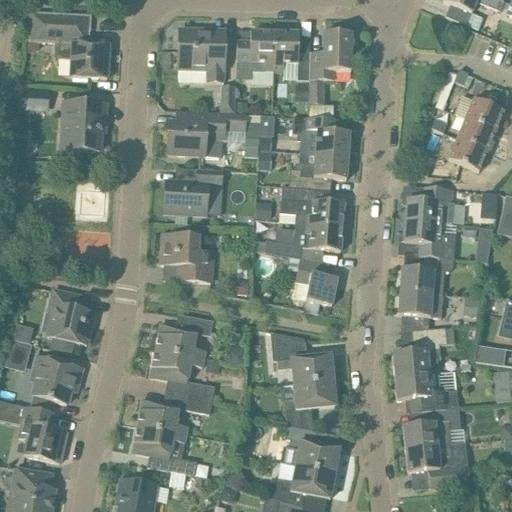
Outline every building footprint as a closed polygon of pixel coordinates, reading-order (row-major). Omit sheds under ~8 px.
[(444,0),(443,5),(450,7),(445,19),(466,28),(475,6),(499,16),(503,5),(491,0),(444,0)] [(71,47),(69,80),(106,82),(108,47),(88,46),(89,34),(90,34),(91,18),(29,14),(27,45),(71,47)] [(224,33),(178,32),(177,72),(206,73),(206,85),(223,85),(224,33)] [(273,75),(274,35),(237,33),(235,83),(250,83),(250,75),(263,76),(263,75),(273,75)] [(283,66),(297,66),(297,84),(308,84),(309,76),(309,56),(309,46),(298,45),(298,35),(274,35),(273,75),(283,75),(283,66)] [(309,76),(308,84),(308,87),(308,109),(323,109),(324,84),(333,84),(333,74),(350,75),(351,36),(323,36),(322,56),(309,56),(309,76)] [(467,76),(458,72),(453,84),(462,88),(467,76)] [(225,117),(234,117),(235,87),(220,87),(219,116),(225,117)] [(308,105),(308,87),(294,87),(294,105),(308,105)] [(49,92),(20,90),(21,114),(48,115),(49,92)] [(473,101),(465,122),(495,134),(503,114),(473,101)] [(105,107),(63,105),(61,153),(98,155),(99,136),(104,136),(105,107)] [(234,107),(234,117),(246,118),(246,107),(234,107)] [(219,116),(185,114),(184,127),(168,127),(166,157),(219,160),(220,144),(224,144),(224,135),(245,135),(245,118),(234,117),(225,117),(219,116)] [(316,145),(315,157),(347,159),(349,136),(328,134),(328,122),(292,121),(291,138),(302,138),(302,144),(316,145)] [(446,127),(434,122),(431,131),(443,136),(446,127)] [(495,134),(465,122),(456,142),(486,154),(495,134)] [(244,141),(244,159),(257,159),(258,142),(244,141)] [(478,175),(486,154),(456,142),(448,162),(478,175)] [(282,189),(282,190),(330,194),(331,182),(345,183),(347,159),(315,157),(314,169),(300,168),(300,173),(289,172),(288,190),(282,189)] [(414,174),(415,175),(426,179),(430,170),(418,166),(414,174)] [(217,174),(197,172),(196,186),(165,184),(163,216),(205,218),(207,188),(220,188),(221,174),(217,174)] [(302,217),(301,227),(341,230),(343,206),(312,204),(312,205),(308,205),(309,193),(330,194),(282,190),(281,203),(299,204),(298,217),(302,217)] [(405,224),(440,227),(452,228),(454,206),(450,205),(451,193),(423,191),(422,204),(406,203),(405,224)] [(497,234),(511,236),(511,201),(505,200),(500,223),(497,234)] [(255,221),(266,222),(268,206),(256,205),(255,221)] [(424,261),(439,262),(453,263),(455,239),(439,238),(440,227),(405,224),(403,246),(419,247),(418,260),(424,261)] [(341,230),(301,227),(300,237),(310,238),(309,252),(320,253),(340,254),(341,230)] [(479,230),(477,242),(490,244),(492,232),(479,230)] [(264,256),(288,260),(299,263),(302,250),(292,248),(293,234),(277,233),(276,245),(266,243),(266,245),(253,244),(253,250),(253,254),(264,256)] [(197,240),(161,238),(160,268),(181,269),(180,284),(210,286),(211,256),(197,256),(197,240)] [(452,272),(453,263),(439,262),(424,261),(423,273),(401,271),(399,295),(431,297),(432,286),(437,286),(438,274),(449,275),(452,272)] [(299,263),(297,273),(294,285),(308,287),(303,314),(317,317),(319,306),(331,309),(336,281),(326,279),(328,268),(299,263)] [(483,275),(480,266),(473,268),(476,277),(483,275)] [(237,297),(247,297),(247,284),(238,284),(237,297)] [(52,315),(47,339),(52,340),(49,351),(71,357),(74,345),(86,348),(93,316),(79,313),(82,300),(52,293),(48,314),(52,315)] [(442,298),(431,297),(399,295),(397,318),(418,320),(418,330),(428,329),(429,321),(440,321),(442,298)] [(477,302),(463,300),(461,317),(475,319),(477,302)] [(154,354),(203,363),(204,354),(192,352),(195,338),(209,341),(212,325),(177,318),(175,330),(162,328),(160,338),(157,337),(154,354)] [(394,380),(437,376),(436,363),(440,363),(439,348),(454,346),(452,330),(412,334),(415,354),(391,356),(394,380)] [(293,387),(333,383),(330,358),(305,360),(303,342),(269,336),(272,364),(276,364),(277,373),(291,372),(293,387)] [(29,347),(11,343),(6,365),(24,369),(29,347)] [(477,349),(475,365),(502,368),(505,353),(477,349)] [(227,366),(242,367),(243,352),(233,352),(227,356),(227,366)] [(203,363),(154,354),(151,370),(154,371),(152,381),(186,387),(189,369),(201,371),(203,363)] [(81,372),(37,360),(32,378),(37,379),(32,398),(66,407),(72,384),(77,385),(81,372)] [(229,367),(207,363),(205,374),(217,376),(219,366),(229,368),(229,367)] [(453,375),(437,376),(394,380),(396,404),(419,402),(420,415),(424,415),(458,411),(456,393),(455,393),(453,375)] [(281,404),(284,404),(286,429),(287,429),(313,434),(310,411),(335,409),(333,383),(293,387),(280,388),(281,404)] [(214,390),(190,385),(188,399),(211,404),(214,390)] [(509,391),(495,392),(495,405),(510,404),(509,391)] [(211,404),(188,399),(185,413),(208,418),(211,404)] [(140,413),(137,429),(185,438),(187,430),(175,428),(178,409),(144,403),(142,413),(140,413)] [(55,416),(25,410),(18,441),(27,443),(23,459),(59,466),(66,435),(51,432),(55,416)] [(458,411),(424,415),(425,427),(402,429),(405,452),(450,448),(449,436),(449,434),(460,432),(458,411)] [(511,427),(506,428),(500,435),(501,441),(511,440),(511,427)] [(135,456),(168,463),(170,453),(182,455),(185,438),(137,429),(134,446),(136,446),(135,456)] [(316,435),(287,429),(284,442),(289,443),(287,452),(298,454),(295,469),(334,477),(339,451),(314,446),(316,435)] [(453,470),(450,448),(405,452),(407,476),(427,474),(429,492),(469,488),(467,469),(453,470)] [(170,475),(171,475),(184,477),(194,479),(196,465),(173,461),(170,475)] [(267,501),(278,504),(302,511),(304,497),(329,502),(334,477),(295,469),(292,484),(281,482),(280,491),(270,489),(267,501)] [(50,511),(54,492),(49,491),(51,478),(14,471),(11,492),(18,493),(14,511),(50,511)] [(182,490),(184,477),(171,475),(169,488),(182,490)] [(224,488),(233,491),(240,487),(235,476),(227,480),(224,488)] [(151,511),(156,489),(119,482),(115,508),(119,509),(117,511),(151,511)] [(236,493),(223,489),(223,490),(220,503),(233,506),(236,493)]
